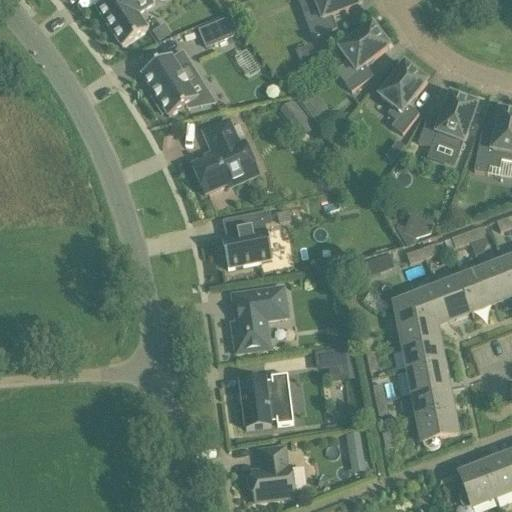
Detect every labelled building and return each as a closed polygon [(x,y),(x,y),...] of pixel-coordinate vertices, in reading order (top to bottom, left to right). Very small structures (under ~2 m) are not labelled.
[(122,49),(148,33),(137,17),(154,6),(150,0),(107,0),(95,8),(122,49)] [(316,0),(321,11),(303,18),(313,41),(337,32),(332,19),(360,8),(358,3),(359,0),(316,0)] [(206,52),(234,40),(226,21),(198,33),(206,52)] [(337,76),(351,95),(372,80),(364,69),(389,51),(385,46),(386,42),(380,34),(375,33),(372,28),(342,50),(352,64),(337,76)] [(141,77),(155,99),(151,101),(162,118),(165,116),(168,120),(186,109),(199,101),(191,89),(201,82),(184,54),(173,61),(173,60),(171,58),(141,77)] [(409,72),(405,68),(381,97),(395,108),(390,115),(398,121),(391,129),(402,138),(418,118),(408,109),(427,86),(422,82),(422,78),(414,71),(409,72)] [(456,100),(450,98),(440,127),(427,122),(418,146),(431,151),(434,145),(460,154),(477,108),(471,106),(469,102),(460,98),(456,100)] [(295,102),(280,113),(288,124),(303,113),(295,102)] [(327,112),(314,122),(319,130),(333,120),(327,112)] [(511,113),(509,113),(505,115),(500,114),(492,152),(479,149),(474,175),(488,177),(489,170),(499,172),(501,164),(511,165),(511,113)] [(239,148),(229,124),(204,135),(214,159),(192,169),(205,198),(227,188),(228,191),(258,178),(244,146),(239,148)] [(270,214),(243,220),(245,232),(237,234),(238,240),(226,242),(222,243),(228,273),(273,264),(265,229),(272,228),(270,214)] [(289,215),(277,218),(279,228),(291,225),(289,215)] [(500,235),(511,231),(511,219),(497,225),(500,235)] [(397,229),(396,232),(407,250),(417,246),(416,243),(413,235),(405,232),(397,229)] [(467,236),(471,246),(485,241),(482,231),(467,236)] [(455,252),(471,246),(467,236),(452,242),(455,252)] [(422,252),(426,262),(440,257),(436,247),(422,252)] [(410,268),(426,262),(422,252),(406,258),(410,268)] [(495,307),(511,300),(511,285),(504,266),(482,274),(495,307)] [(472,316),(495,307),(482,274),(459,283),(472,316)] [(450,325),(472,316),(459,283),(437,292),(450,325)] [(236,357),(270,352),(266,324),(287,321),(283,291),(233,299),(238,336),(236,337),(235,338),(234,339),(234,340),(234,341),(236,357)] [(436,330),(450,325),(437,292),(395,308),(436,330)] [(439,345),(436,330),(395,308),(404,352),(439,345)] [(366,359),(377,357),(373,341),(363,343),(366,359)] [(408,376),(443,369),(439,345),(404,352),(408,376)] [(349,383),(345,352),(315,356),(317,375),(329,373),(331,385),(349,383)] [(377,357),(366,359),(370,374),(380,372),(377,357)] [(413,399),(448,392),(443,369),(408,376),(413,399)] [(271,430),(271,425),(277,424),(277,428),(293,426),(292,415),(287,415),(284,391),(289,390),(287,378),(271,381),(272,385),(266,386),(265,381),(240,384),(246,433),(271,430)] [(376,406),(386,404),(383,388),(373,390),(376,406)] [(418,423),(453,416),(448,392),(413,399),(418,423)] [(386,404),(376,406),(379,421),(389,419),(386,404)] [(453,416),(418,423),(422,446),(423,448),(423,449),(424,450),(425,452),(427,452),(428,453),(429,454),(431,454),(433,454),(434,453),(436,453),(437,452),(438,451),(439,450),(440,449),(440,447),(441,446),(441,444),(441,443),(457,439),(453,416)] [(348,460),(367,457),(363,435),(345,439),(348,460)] [(385,453),(396,451),(392,435),(382,437),(385,453)] [(248,492),(254,495),(255,505),(295,500),(291,470),(287,471),(284,451),(260,454),(262,474),(251,475),(251,477),(247,481),(248,492)] [(495,502),(511,495),(511,479),(505,461),(482,469),(495,502)] [(472,511),(495,502),(482,469),(459,478),(465,494),(464,494),(463,495),(462,496),(461,498),(460,499),(460,501),(459,502),(459,504),(460,505),(460,507),(461,508),(462,509),(463,510),(465,511),(466,511),(467,511),(469,511),(471,511),(472,511)]
